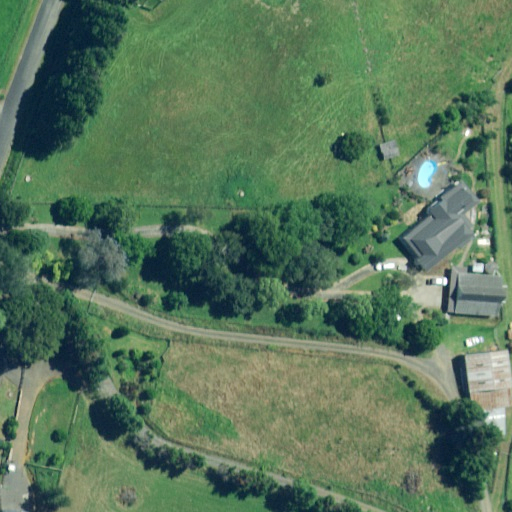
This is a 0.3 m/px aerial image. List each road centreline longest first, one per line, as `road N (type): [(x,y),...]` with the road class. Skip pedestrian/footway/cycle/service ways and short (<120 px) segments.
road 1 (unknown): [(0,268),(208,328),(399,361),(422,373),(444,401),(475,511)]
road 2 (unknown): [(52,284),(116,401),(141,429),(392,511)]
road 3 (unclassified): [(0,146),(53,0)]
